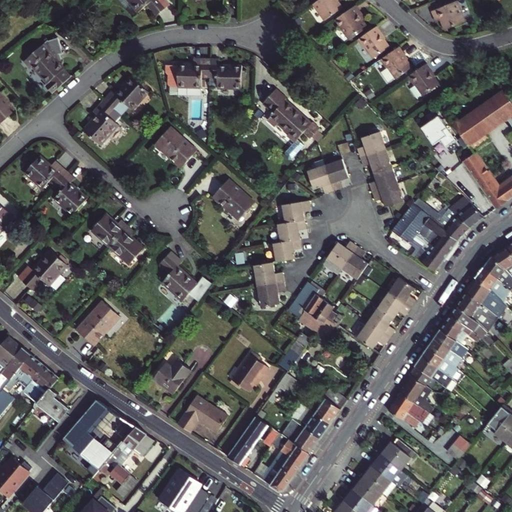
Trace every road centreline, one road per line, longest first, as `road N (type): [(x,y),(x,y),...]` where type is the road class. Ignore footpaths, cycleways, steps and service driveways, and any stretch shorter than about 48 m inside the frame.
road 1 (residential): [(0,309),(95,386),(291,511)]
road 2 (secondary): [(291,511),(445,290)]
road 3 (residential): [(45,119),(95,71),(131,51),(187,35),(262,36)]
road 4 (residential): [(45,119),(144,209),(168,211)]
road 5 (residential): [(511,34),(440,47),(382,0)]
